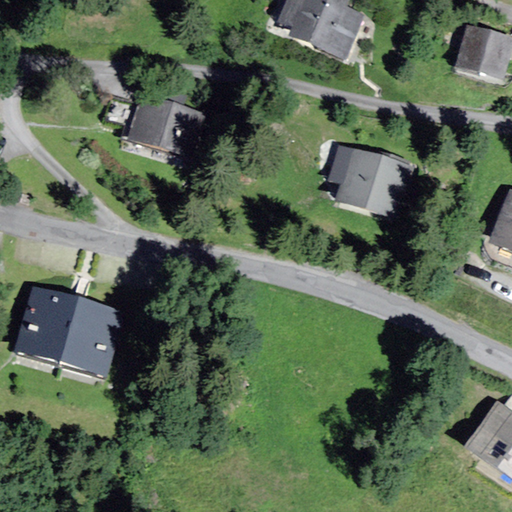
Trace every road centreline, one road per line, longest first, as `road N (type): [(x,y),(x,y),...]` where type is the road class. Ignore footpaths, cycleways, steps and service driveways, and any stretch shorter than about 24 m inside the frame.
road 1 (residential): [(113,244),(112,228),(10,124),(10,90),(35,67),(234,80),(511,131)]
road 2 (unclassified): [(511,363),(309,281),(113,244)]
